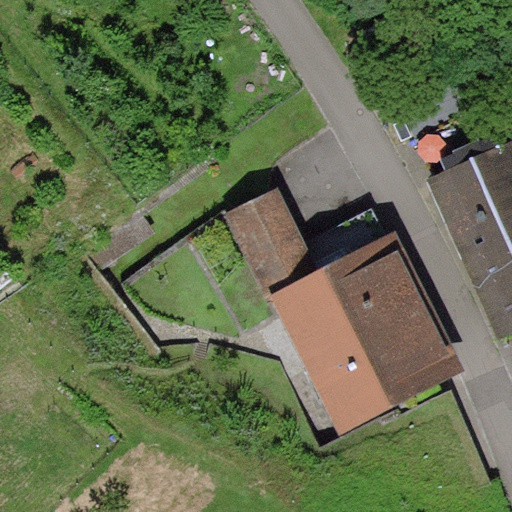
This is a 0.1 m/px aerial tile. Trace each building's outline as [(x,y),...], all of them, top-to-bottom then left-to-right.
[(438,35),(384,60),(406,105),(459,80),(438,35)] [(472,94),(413,122),(506,319),(511,315),(511,153),(501,131),(491,136),(472,94)] [(320,274),(301,237),(272,181),(230,203),(278,295),(282,293),(320,274)] [(320,274),(282,293),(298,324),(405,269),(370,201),(301,237),(320,274)] [(405,269),(298,324),(343,414),(378,397),(369,381),(442,344),(405,269)] [(449,378),(394,400),(432,493),(487,471),(449,378)]
